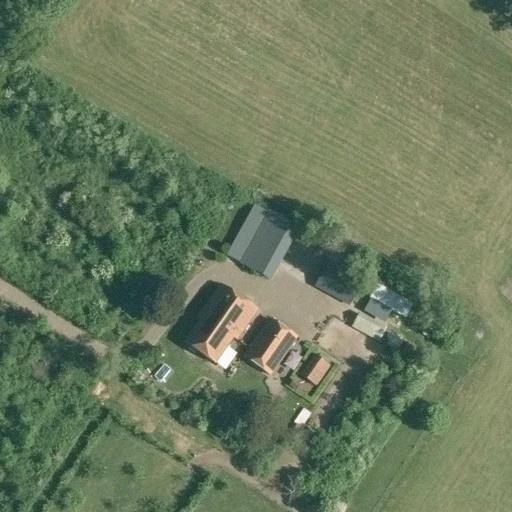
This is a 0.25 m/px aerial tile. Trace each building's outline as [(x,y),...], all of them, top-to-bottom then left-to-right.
[(239,264),(271,283),(299,230),(267,212),(262,221),(251,216),(237,244),(247,249),(239,264)] [(313,287),(350,307),(361,284),(326,264),(313,287)] [(226,348),(233,338),(236,341),(257,311),(221,285),(196,320),(200,322),(185,343),(214,364),(226,348)] [(376,286),(369,299),(405,319),(412,306),(376,286)] [(350,327),(379,343),(386,330),(358,313),(350,327)] [(271,320),(244,358),(269,376),(296,338),(271,320)] [(300,378),(316,388),(331,366),(315,355),(300,378)]
